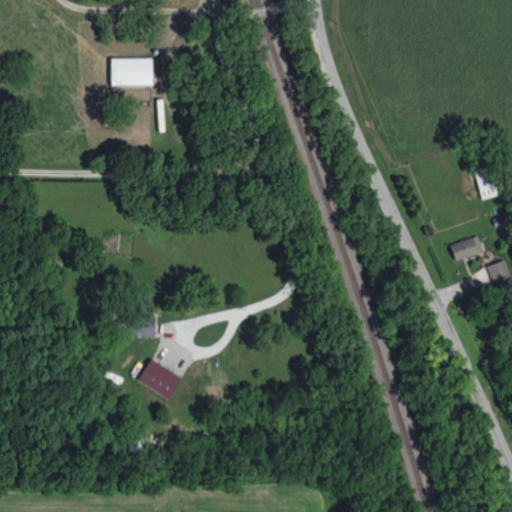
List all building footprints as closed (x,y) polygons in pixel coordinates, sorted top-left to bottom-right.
[(151,57),(109,58),(110,84),(151,83),(151,57)] [(491,169),(474,174),(481,199),(498,194),(491,169)] [(449,243),(454,259),(482,250),(477,234),(449,243)] [(490,282),(509,277),(505,259),(486,264),(490,282)] [(152,336),(154,313),(131,311),(129,334),(152,336)] [(168,398),(181,377),(150,357),(137,378),(168,398)]
